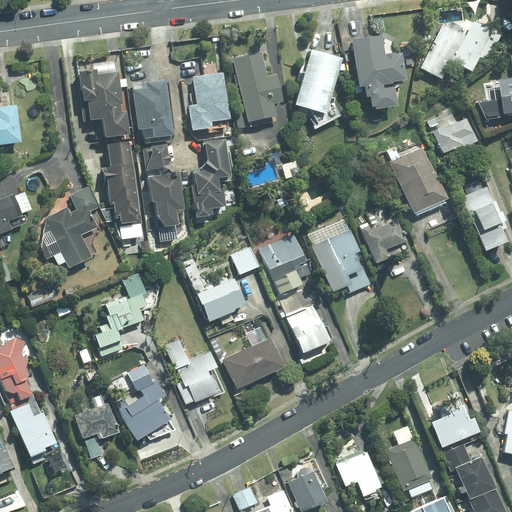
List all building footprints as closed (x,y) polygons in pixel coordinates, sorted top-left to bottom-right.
[(442,23),(419,67),(439,78),(449,60),(469,71),(491,29),(472,19),(464,35),(442,23)] [(379,34),(350,39),(358,86),(363,85),(364,96),(367,95),(369,109),(394,105),(391,86),(381,88),(380,82),(403,78),(399,52),(382,55),(379,34)] [(293,104),(302,106),(312,128),(338,115),(329,95),(340,58),(309,49),(293,104)] [(260,53),(232,59),(246,121),(274,115),(271,103),(281,101),(275,73),(265,75),(260,53)] [(511,54),(510,55),(511,67),(511,75),(504,77),(505,86),(501,86),(505,110),(511,108),(511,54)] [(117,86),(115,71),(76,76),(79,101),(85,100),(87,119),(100,117),(102,136),(126,133),(123,111),(118,111),(118,106),(127,105),(125,85),(117,86)] [(228,118),(221,72),(192,76),(196,104),(186,105),(190,130),(210,127),(209,120),(228,118)] [(170,134),(163,79),(144,82),(145,88),(130,90),(136,129),(150,127),(152,137),(170,134)] [(0,144),(18,142),(14,105),(0,106),(0,144)] [(434,117),(426,120),(429,127),(436,123),(434,117)] [(475,140),(465,118),(433,133),(441,152),(459,144),(460,146),(475,140)] [(230,175),(224,138),(202,142),(206,169),(191,171),(193,183),(189,184),(194,216),(210,214),(209,207),(223,205),(221,187),(216,188),(215,178),(230,175)] [(137,220),(126,141),(104,144),(115,223),(137,220)] [(149,152),(142,153),(145,170),(156,169),(157,174),(145,176),(149,201),(153,201),(155,215),(158,214),(160,226),(175,224),(173,209),(181,208),(178,189),(181,189),(179,171),(170,172),(166,143),(148,146),(149,152)] [(420,146),(388,161),(412,212),(445,197),(420,146)] [(64,261),(67,267),(89,256),(79,234),(96,227),(89,211),(99,206),(89,185),(69,195),(76,209),(68,212),(66,207),(43,217),(40,246),(45,258),(52,255),(56,265),(64,261)] [(485,186),(460,197),(483,250),(505,241),(500,229),(506,226),(495,200),(491,201),(485,186)] [(0,231),(8,229),(5,221),(19,215),(11,193),(0,197),(0,231)] [(369,224),(360,228),(374,262),(388,256),(385,248),(405,240),(396,219),(372,229),(369,224)] [(330,290),(345,284),(349,292),(369,284),(360,262),(357,263),(353,255),(359,252),(350,230),(311,246),(330,290)] [(293,233),(257,248),(277,293),(305,281),(298,266),(306,263),(293,233)] [(248,247),(230,255),(238,274),(257,266),(248,247)] [(0,282),(10,279),(0,255),(0,282)] [(92,335),(99,355),(121,348),(115,330),(123,327),(121,321),(126,320),(126,319),(128,325),(142,320),(137,307),(147,304),(137,274),(121,279),(127,296),(103,304),(106,314),(104,314),(107,322),(98,326),(100,333),(92,335)] [(232,278),(195,293),(206,321),(243,305),(232,278)] [(50,285),(27,294),(32,307),(55,298),(50,285)] [(66,304),(55,309),(58,316),(69,311),(66,304)] [(312,305),(285,316),(300,352),(327,340),(312,305)] [(267,337),(221,359),(235,389),(282,366),(267,337)] [(25,342),(14,338),(0,343),(0,381),(11,409),(33,400),(24,377),(25,374),(22,367),(25,359),(19,357),(25,342)] [(215,366),(208,351),(186,360),(177,340),(163,346),(173,369),(175,368),(183,386),(186,385),(194,401),(215,392),(205,370),(215,366)] [(86,348),(78,351),(82,363),(90,360),(86,348)] [(136,390),(139,389),(143,394),(127,405),(122,398),(115,402),(124,423),(134,440),(168,418),(156,400),(166,393),(163,388),(161,389),(154,378),(150,380),(143,364),(127,372),(136,390)] [(94,370),(85,373),(87,381),(96,378),(94,370)] [(107,403),(74,414),(82,438),(98,432),(100,437),(117,431),(107,403)] [(27,404),(9,411),(28,456),(43,449),(42,446),(53,442),(41,412),(32,416),(27,404)] [(448,414),(429,422),(449,471),(455,469),(472,511),(502,511),(479,456),(470,460),(460,438),(477,431),(471,417),(466,419),(460,405),(447,410),(448,414)] [(507,434),(503,451),(511,453),(511,410),(508,410),(503,433),(507,434)] [(95,437),(85,441),(90,458),(101,454),(95,437)] [(413,438),(385,449),(402,490),(407,487),(412,498),(429,490),(425,480),(430,478),(413,438)] [(0,471),(11,468),(0,440),(0,471)] [(362,448),(333,460),(344,485),(354,481),(360,496),(379,488),(362,448)] [(311,471),(287,481),(300,510),(324,500),(311,471)] [(248,487),(232,494),(238,509),(255,502),(248,487)] [(270,505),(252,511),(290,511),(282,490),(266,496),(270,505)] [(452,511),(445,496),(410,511),(452,511)]
